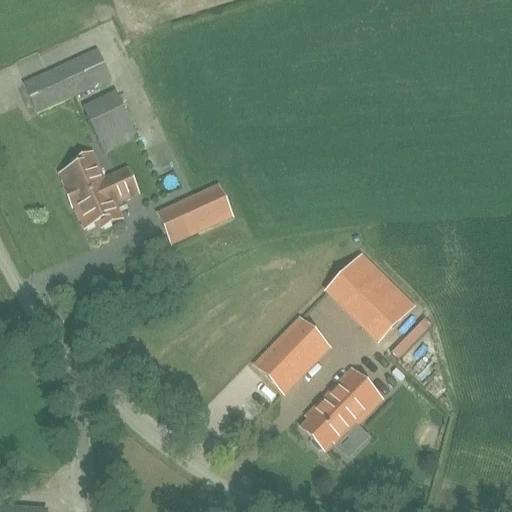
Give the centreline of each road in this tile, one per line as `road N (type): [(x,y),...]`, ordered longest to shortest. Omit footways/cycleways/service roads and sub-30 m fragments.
road 1 (unclassified): [(288,511),(178,459),(75,374)]
road 2 (unclassified): [(75,374),(0,253)]
road 3 (unclassified): [(93,511),(75,374)]
